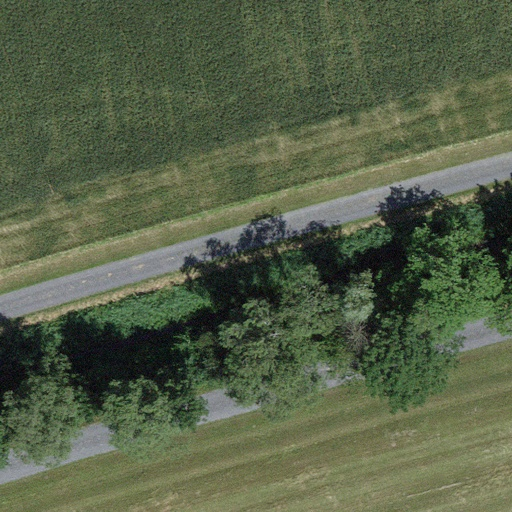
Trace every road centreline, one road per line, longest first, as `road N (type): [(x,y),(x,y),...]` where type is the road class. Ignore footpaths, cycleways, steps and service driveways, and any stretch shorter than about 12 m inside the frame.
road 1 (track): [(511,170),(0,314)]
road 2 (track): [(0,467),(511,329)]
